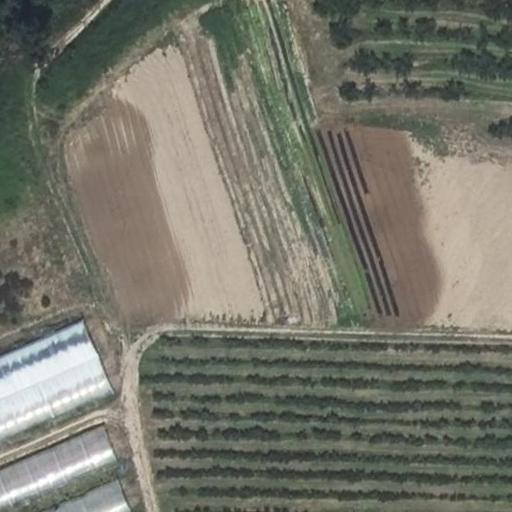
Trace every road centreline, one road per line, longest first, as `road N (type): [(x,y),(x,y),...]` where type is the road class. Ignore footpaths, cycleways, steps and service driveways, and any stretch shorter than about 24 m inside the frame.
road 1 (track): [(154,511),(135,440),(127,355),(46,161),(32,98),(48,57),(105,0)]
road 2 (track): [(127,355),(154,332),(511,343)]
